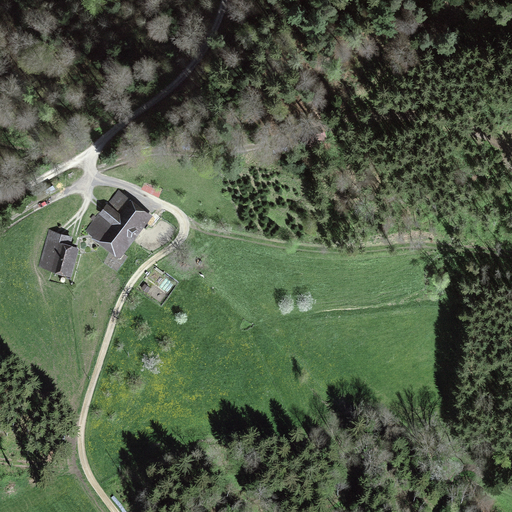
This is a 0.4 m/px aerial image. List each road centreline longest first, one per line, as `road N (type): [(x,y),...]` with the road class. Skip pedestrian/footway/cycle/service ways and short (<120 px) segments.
road 1 (track): [(82,156),(99,179),(171,208),(184,225),(130,283),(85,402),(83,456),(115,511)]
road 2 (track): [(0,200),(82,156),(175,83),(203,48),(224,0)]
